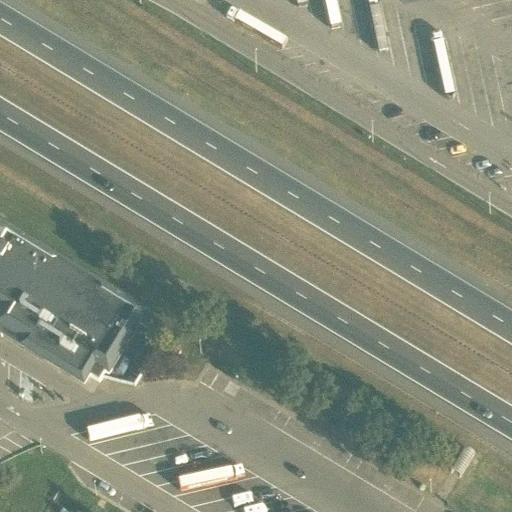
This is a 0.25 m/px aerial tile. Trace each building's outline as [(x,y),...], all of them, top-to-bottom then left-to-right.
[(355,0),(366,50),(379,48),(368,0),(355,0)] [(330,3),(333,24),(344,23),(341,1),(330,3)] [(447,38),(435,41),(450,94),(462,91),(447,38)] [(65,362),(99,383),(142,312),(0,225),(0,322),(49,353),(45,360),(60,369),(65,362)] [(168,347),(162,355),(173,362),(178,354),(168,347)] [(232,511),(280,511),(278,501),(232,511)]
